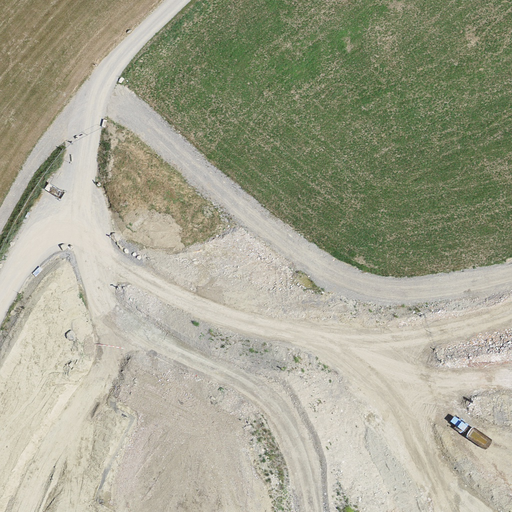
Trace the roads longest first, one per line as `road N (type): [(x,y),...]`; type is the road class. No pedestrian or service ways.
road 1 (track): [(147,511),(189,453),(327,352),(511,279)]
road 2 (unknown): [(143,465),(130,373),(96,245),(115,64)]
road 3 (track): [(182,0),(109,70),(0,228)]
